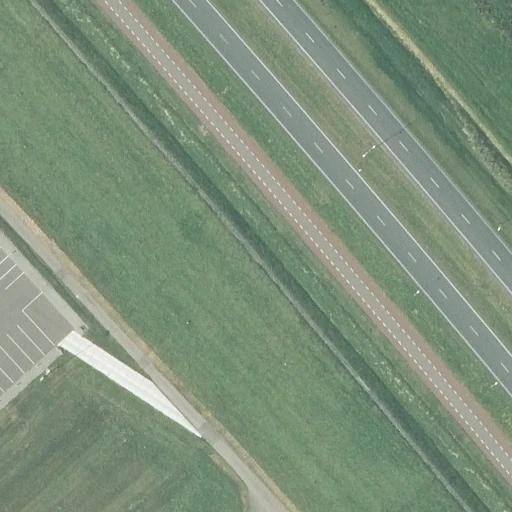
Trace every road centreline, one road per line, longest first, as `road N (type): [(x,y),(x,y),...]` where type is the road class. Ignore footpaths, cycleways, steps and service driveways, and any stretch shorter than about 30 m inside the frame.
road 1 (unclassified): [(99,0),(511,484)]
road 2 (trunk): [(184,0),(511,380)]
road 3 (trunk): [(511,279),(270,0)]
